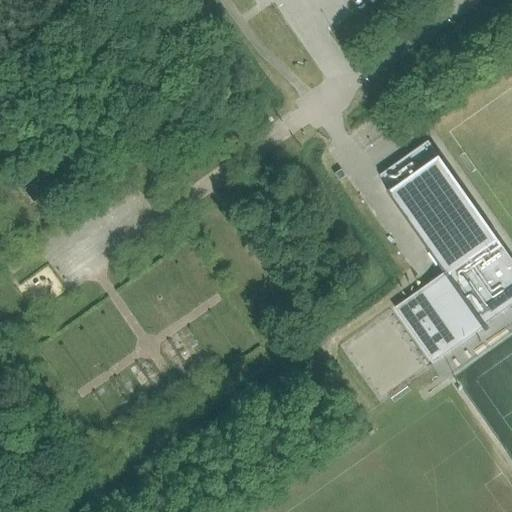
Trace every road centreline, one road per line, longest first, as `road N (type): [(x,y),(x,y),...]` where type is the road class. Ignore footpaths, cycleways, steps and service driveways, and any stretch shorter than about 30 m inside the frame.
road 1 (unknown): [(315,106),(420,269)]
road 2 (residential): [(315,106),(467,0)]
